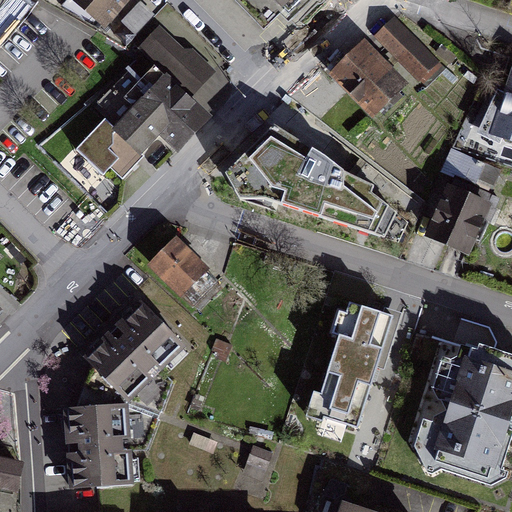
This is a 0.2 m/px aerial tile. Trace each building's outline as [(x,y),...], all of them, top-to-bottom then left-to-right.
[(134,0),(66,0),(106,34),(134,0)] [(139,0),(125,17),(139,28),(152,10),(139,0)] [(314,0),(270,0),(290,22),(314,0)] [(145,44),(192,86),(211,65),(164,23),(145,44)] [(397,25),(378,42),(420,85),(438,68),(397,25)] [(365,50),(337,77),(378,119),(406,91),(365,50)] [(195,94),(167,69),(110,132),(99,122),(65,160),(104,195),(132,165),(163,131),(182,148),(215,112),(195,94)] [(511,73),(510,73),(486,136),(511,145),(511,73)] [(409,224),(275,126),(225,172),(240,199),(264,199),(400,244),(409,224)] [(490,209),(448,192),(427,243),(469,260),(490,209)] [(176,235),(149,260),(181,294),(208,269),(189,249),(176,235)] [(399,315),(342,298),(310,402),(368,419),(399,315)] [(112,328),(84,355),(126,398),(184,341),(141,299),(112,328)] [(233,344),(216,338),(213,350),(222,353),(220,358),(227,360),(233,344)] [(511,453),(511,365),(454,348),(419,469),(500,493),(511,453)] [(127,403),(66,408),(73,484),(133,479),(127,403)] [(18,460),(0,456),(0,487),(13,490),(18,460)] [(387,511),(344,497),(338,511),(387,511)]
